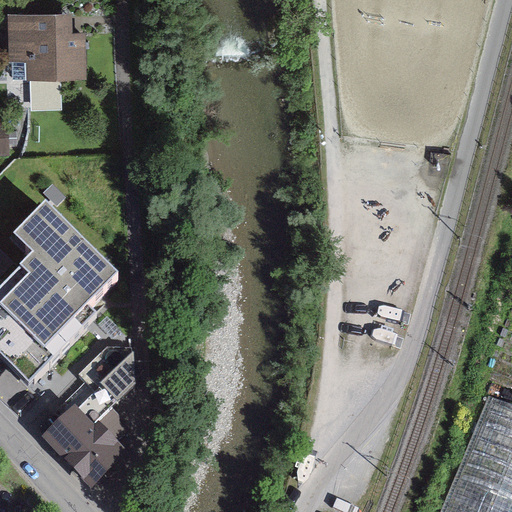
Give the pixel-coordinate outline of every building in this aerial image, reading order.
[(78,9),(13,11),(15,81),(95,79),(94,31),(79,32),(78,9)] [(0,118),(0,153),(10,153),(9,119),(0,118)] [(27,266),(0,294),(0,365),(28,393),(95,323),(88,316),(120,283),(46,212),(10,249),(27,266)] [(511,511),(511,407),(486,398),(447,511),(511,511)] [(74,411),(42,441),(92,492),(128,457),(99,428),(94,432),(74,411)]
